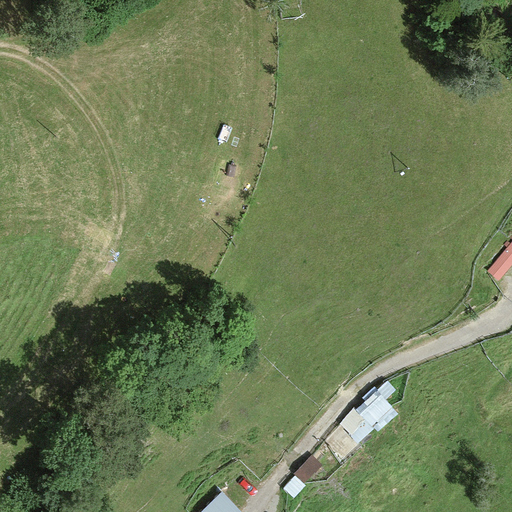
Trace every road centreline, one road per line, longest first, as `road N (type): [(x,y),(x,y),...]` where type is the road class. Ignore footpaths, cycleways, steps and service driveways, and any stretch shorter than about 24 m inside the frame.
road 1 (track): [(0,49),(28,56),(74,91),(115,158),(125,207),(78,359),(0,444)]
road 2 (track): [(248,511),(367,380),(511,308)]
